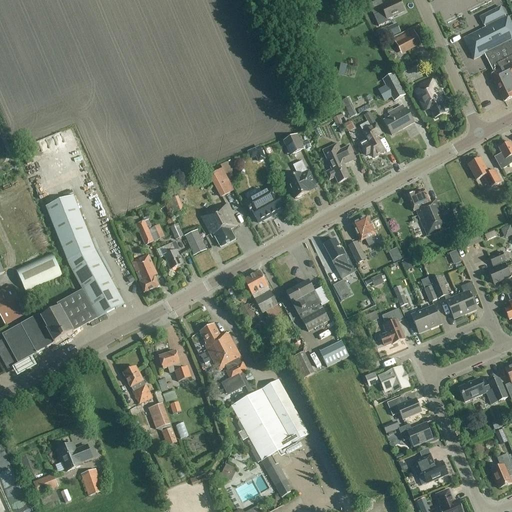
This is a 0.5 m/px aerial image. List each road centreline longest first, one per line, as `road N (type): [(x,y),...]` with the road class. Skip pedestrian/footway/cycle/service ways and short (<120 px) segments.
road 1 (tertiary): [(0,398),(480,134)]
road 2 (unclassified): [(480,134),(419,0)]
road 3 (residential): [(483,511),(431,379)]
